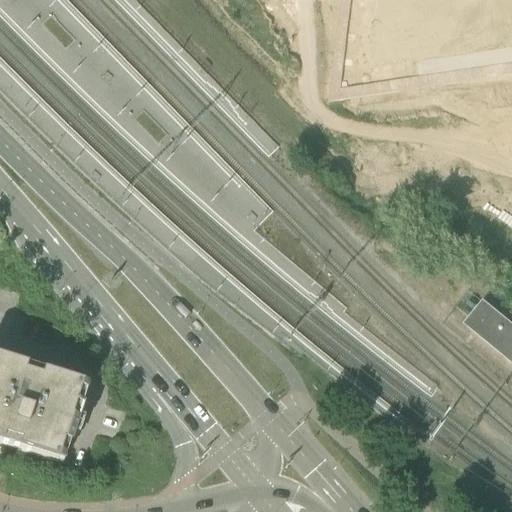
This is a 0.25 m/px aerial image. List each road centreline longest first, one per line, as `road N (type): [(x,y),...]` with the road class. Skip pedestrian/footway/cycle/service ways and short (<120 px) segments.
road 1 (secondary): [(267,417),(0,140)]
road 2 (secondary): [(0,189),(163,381)]
road 3 (secondary): [(163,381),(257,494)]
road 4 (secondary): [(163,381),(182,454),(167,511)]
road 5 (secondary): [(350,511),(267,417)]
